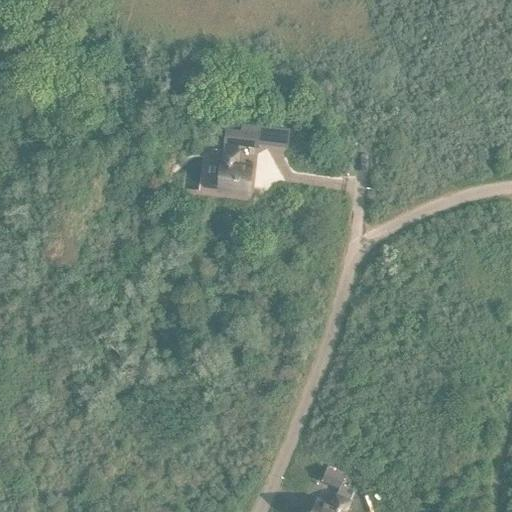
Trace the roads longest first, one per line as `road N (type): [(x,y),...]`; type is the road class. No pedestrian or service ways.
road 1 (unclassified): [(258,511),(329,346),(355,245)]
road 2 (unclassified): [(355,245),(434,203),(511,191)]
